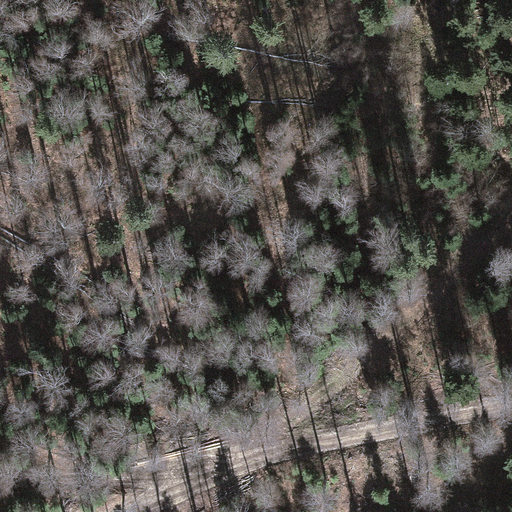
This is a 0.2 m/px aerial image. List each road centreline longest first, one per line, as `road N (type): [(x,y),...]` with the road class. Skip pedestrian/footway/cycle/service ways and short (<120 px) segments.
road 1 (track): [(0,480),(224,476),(409,511)]
road 2 (track): [(150,511),(360,423),(511,389)]
